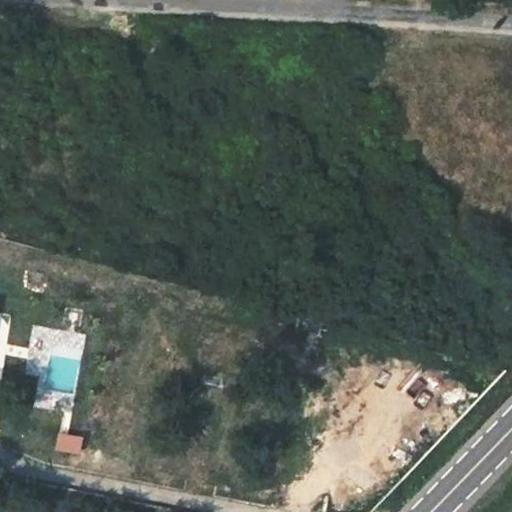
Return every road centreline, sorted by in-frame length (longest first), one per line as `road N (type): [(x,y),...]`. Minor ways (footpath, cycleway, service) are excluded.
road 1 (unclassified): [(37,0),(511,24)]
road 2 (unknown): [(1,462),(245,511)]
